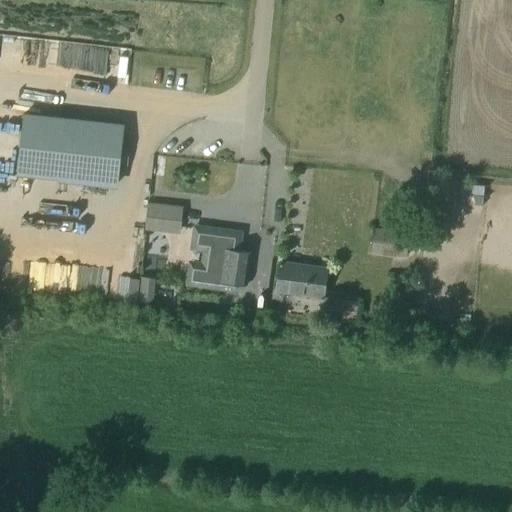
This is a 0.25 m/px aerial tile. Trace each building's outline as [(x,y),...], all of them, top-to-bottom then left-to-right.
[(124,126),(25,114),(21,152),(18,174),(117,185),(120,163),(128,164),(130,148),(122,147),(124,126)] [(149,194),(225,196),(226,170),(150,169),(149,194)] [(180,222),(181,209),(149,205),(146,232),(158,233),(159,220),(180,222)] [(191,264),(188,289),(239,296),(240,289),(250,291),(255,256),(243,254),(246,233),(195,226),(191,253),(204,255),(202,265),(191,264)] [(372,229),(369,254),(407,258),(409,233),(372,229)] [(278,263),(274,292),(323,299),(327,270),(278,263)] [(138,281),(128,279),(125,302),(129,303),(136,304),(136,301),(138,281)]
